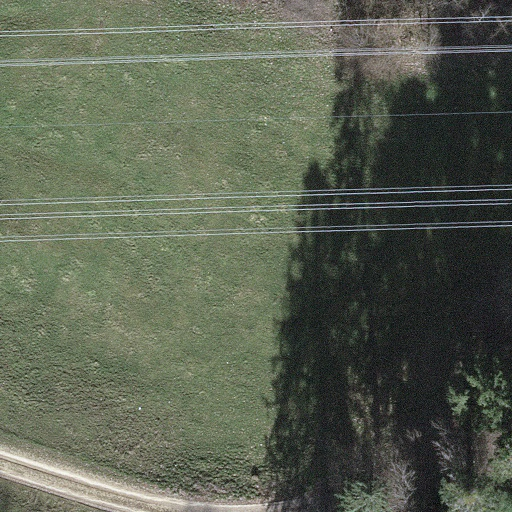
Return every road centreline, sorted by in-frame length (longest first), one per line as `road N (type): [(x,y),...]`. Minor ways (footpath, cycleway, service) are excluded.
road 1 (track): [(270,511),(441,479),(511,447)]
road 2 (track): [(0,469),(167,511)]
